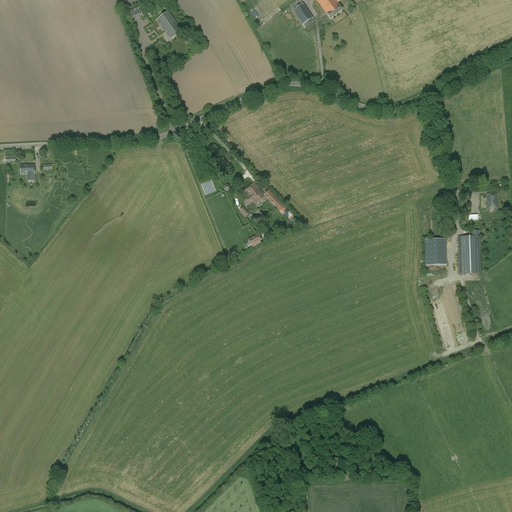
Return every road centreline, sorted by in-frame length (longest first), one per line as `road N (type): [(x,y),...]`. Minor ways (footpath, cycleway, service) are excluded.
road 1 (unclassified): [(511,54),(398,109),(283,84),(174,131)]
road 2 (unclassified): [(0,147),(174,131)]
